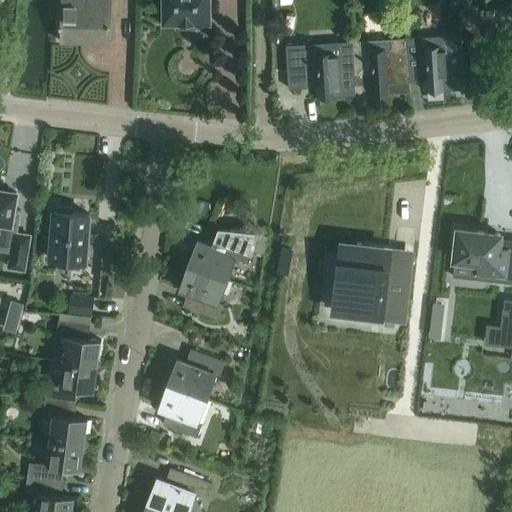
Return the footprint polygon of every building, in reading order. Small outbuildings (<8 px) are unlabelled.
[(111,44),(111,0),(63,0),(62,42),(111,44)] [(163,0),(164,24),(166,24),(166,23),(180,23),(180,24),(182,24),(182,23),(195,23),(195,24),(197,24),(197,23),(210,23),(212,23),(212,0),(163,0)] [(404,20),(394,21),(395,39),(405,38),(404,20)] [(463,35),(408,38),(410,82),(411,82),(425,81),(425,92),(467,90),(463,36),(463,35)] [(395,39),(352,41),(355,86),(356,85),(369,85),(370,95),(410,93),(409,82),(410,82),(408,38),(407,38),(405,38),(395,39)] [(352,41),(288,45),(290,89),(317,88),(318,99),(341,97),(355,96),(355,86),(352,41)] [(0,251),(0,250),(12,252),(9,267),(25,270),(31,236),(17,233),(19,214),(14,213),(17,193),(3,190),(3,185),(0,184),(0,251)] [(88,242),(90,214),(72,213),(72,206),(60,205),(59,211),(55,211),(51,259),(87,262),(87,260),(95,261),(94,271),(110,272),(112,242),(96,241),(96,243),(88,242)] [(199,239),(189,264),(230,280),(239,256),(250,261),(254,252),(265,256),(267,248),(267,238),(257,237),(258,231),(218,227),(212,244),(199,239)] [(455,228),(452,255),(482,259),(479,279),(511,282),(511,246),(501,245),(503,233),(455,228)] [(340,240),(332,308),(386,315),(388,304),(408,306),(412,267),(392,265),(393,253),(357,249),(358,243),(340,240)] [(282,247),(277,274),(289,276),(294,249),(282,247)] [(189,264),(180,289),(192,294),(187,307),(219,319),(224,305),(221,303),(230,280),(189,264)] [(93,314),(95,298),(71,296),(70,312),(93,314)] [(511,299),(505,299),(501,333),(505,334),(504,345),(511,346),(511,299)] [(6,319),(3,330),(16,333),(19,323),(6,319)] [(60,320),(58,336),(67,337),(64,361),(99,366),(100,365),(103,340),(90,339),(92,324),(60,320)] [(192,336),(191,341),(194,344),(199,343),(202,341),(202,336),(199,333),(195,333),(192,336)] [(168,383),(209,398),(218,374),(222,376),(227,362),(195,350),(191,363),(178,358),(168,383)] [(48,385),(46,399),(78,403),(80,390),(96,392),(99,366),(64,361),(60,386),(48,385)] [(0,367),(0,377),(5,379),(8,369),(0,367)] [(201,421),(209,398),(168,383),(159,408),(172,413),(168,426),(199,437),(204,423),(201,421)] [(46,399),(44,414),(54,416),(50,440),(86,445),(89,419),(76,417),(78,403),(46,399)] [(152,430),(149,440),(158,443),(162,434),(152,430)] [(31,462),(29,478),(65,483),(67,469),(82,471),(86,445),(50,440),(47,464),(31,462)] [(174,511),(190,511),(197,493),(207,497),(212,483),(176,469),(170,482),(158,477),(148,502),(174,511)] [(29,478),(27,492),(40,494),(37,511),(73,511),(76,498),(63,496),(65,483),(29,478)] [(174,511),(148,502),(144,511),(174,511)]
